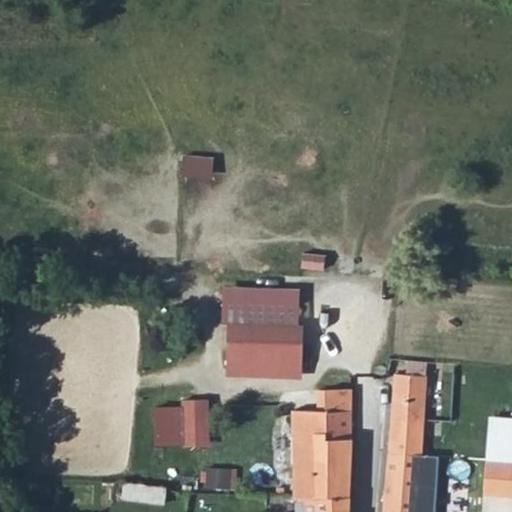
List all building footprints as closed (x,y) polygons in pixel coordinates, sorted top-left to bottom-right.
[(302,306),(229,299),(223,370),(296,376),(302,306)] [(389,451),(421,455),(427,376),(396,374),(389,451)] [(291,411),(291,431),(325,430),(326,439),(352,439),(351,389),(325,390),(325,411),(291,411)] [(193,398),(175,398),(175,443),(194,443),(193,398)] [(511,416),(489,415),(487,462),(511,465),(511,416)] [(291,431),(291,468),(351,470),(353,470),(352,439),(326,439),(325,430),(291,431)] [(384,511),(434,511),(440,457),(421,455),(389,451),(384,511)] [(511,465),(487,462),(483,497),(511,499),(511,465)] [(291,493),(291,498),(351,499),(351,470),(291,468),(291,493)] [(124,481),(121,499),(165,505),(167,486),(124,481)] [(349,511),(351,499),(291,498),(282,498),(282,511),(349,511)]
